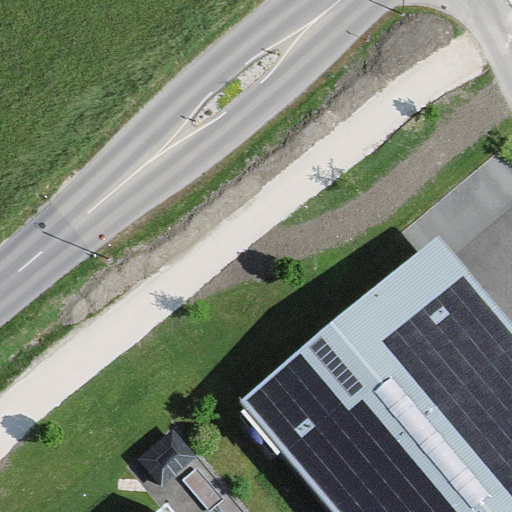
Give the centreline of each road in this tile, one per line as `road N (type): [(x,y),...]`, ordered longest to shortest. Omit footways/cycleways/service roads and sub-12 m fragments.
road 1 (secondary): [(61,237),(205,160),(300,79),(354,0)]
road 2 (secondary): [(314,0),(258,21),(168,94),(61,237)]
